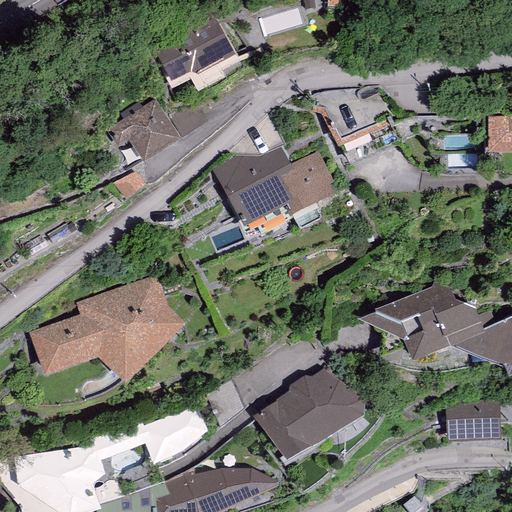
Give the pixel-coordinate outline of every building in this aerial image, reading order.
[(235,59),(215,17),(152,46),(171,85),(191,76),(196,79),(235,59)] [(181,144),(154,101),(106,130),(118,150),(129,144),(143,167),(181,144)] [(511,118),(487,118),(488,158),(511,157),(511,118)] [(390,120),(338,143),(350,171),(402,146),(390,120)] [(294,174),(289,165),(282,150),(257,159),(235,157),(211,169),(243,232),(284,211),(293,207),(280,181),(294,174)] [(293,207),(284,211),(289,220),(333,198),(328,188),(333,185),(317,152),(289,165),(294,174),(280,181),(293,207)] [(156,277),(75,305),(79,317),(28,334),(43,380),(98,362),(125,391),(184,329),(167,311),(156,277)] [(482,333),(474,312),(456,304),(448,282),(374,312),(377,317),(358,324),(403,344),(412,365),(453,350),(485,337),(482,333)] [(485,337),(453,350),(502,374),(504,370),(511,373),(511,320),(482,333),(485,337)] [(511,384),(511,373),(504,370),(502,374),(504,374),(509,385),(511,384)] [(277,404),(253,419),(286,467),(300,460),(362,421),(363,404),(321,371),(310,380),(304,378),(289,387),(288,394),(276,402),(277,404)] [(499,400),(444,402),(446,449),(501,447),(499,400)] [(195,408),(143,427),(141,421),(87,441),(90,448),(94,459),(101,464),(144,445),(152,467),(176,456),(190,448),(207,434),(195,408)] [(43,455),(14,457),(16,488),(48,511),(99,511),(99,510),(92,487),(105,477),(101,464),(94,459),(90,448),(57,451),(43,455)] [(165,484),(99,510),(99,511),(233,511),(252,502),(278,491),(278,484),(251,469),(222,469),(182,477),(165,484)]
